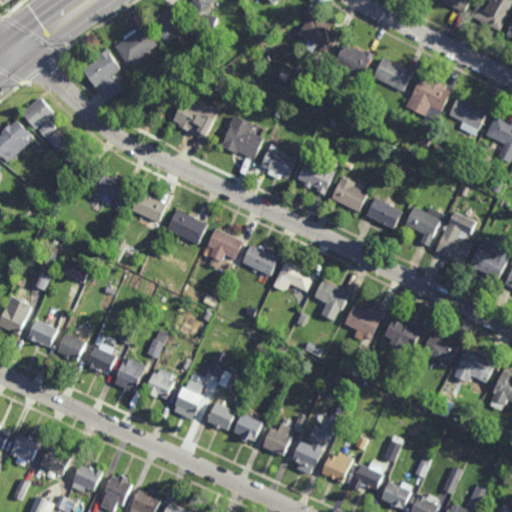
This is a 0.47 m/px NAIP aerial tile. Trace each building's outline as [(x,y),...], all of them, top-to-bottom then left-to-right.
[(202,14),(193,0),(217,0),(212,3),(214,6),(202,14)] [(472,0),(465,13),(445,2),(444,4),(439,1),(439,0),(472,0)] [(511,0),(511,6),(510,11),(511,12),(501,31),(473,16),(481,0),(511,0)] [(168,42),(153,19),(178,3),(189,20),(176,28),(180,34),(168,42)] [(215,26),(202,21),(205,12),(218,17),(215,26)] [(321,22),(323,18),(334,25),(331,29),(339,34),(328,53),(299,34),(310,15),(321,22)] [(160,45),(154,49),(155,50),(149,54),(150,55),(137,64),(135,61),(130,65),(116,46),(126,39),(124,37),(137,28),(139,31),(147,25),(160,45)] [(366,52),(367,51),(376,55),(364,77),(361,75),(360,77),(351,73),(352,72),(336,63),(347,42),(366,52)] [(123,68),(113,75),(123,91),(110,100),(100,85),(97,87),(84,68),(91,64),(89,61),(95,57),(97,60),(100,58),(98,56),(110,48),(113,52),(112,53),(123,68)] [(405,92),(403,91),(402,93),(388,86),(389,84),(375,77),(385,58),(414,73),(405,92)] [(289,75),(283,72),(286,64),(293,68),(289,75)] [(301,71),(301,70),(307,73),(308,71),(314,74),(313,76),(319,80),(312,93),(309,92),(306,98),(294,92),(297,86),(294,84),(295,82),(290,80),(296,68),(301,71)] [(220,87),(214,80),(216,78),(213,75),(221,69),(231,78),(220,87)] [(431,81),(432,78),(445,84),(443,87),(453,92),(438,122),(407,107),(412,95),(414,96),(423,77),(431,81)] [(70,142),(59,152),(40,130),(44,127),(42,124),(36,129),(23,113),(42,96),(56,113),(50,118),(70,142)] [(475,104),(476,102),(478,103),(477,105),(490,111),(480,131),(479,130),(477,134),(462,126),(464,123),(450,116),(460,96),(475,104)] [(200,109),(201,106),(218,115),(216,119),(218,120),(209,136),(207,135),(206,137),(189,128),(188,130),(179,126),(181,123),(173,119),(183,100),(200,109)] [(511,121),(511,164),(498,157),(505,145),(487,136),(489,131),(488,130),(491,125),(492,126),(498,114),(511,121)] [(256,158),(240,152),(239,153),(221,146),(223,141),(225,142),(235,116),(254,123),(251,133),(264,138),(256,158)] [(0,153),(0,137),(3,134),(2,133),(12,124),(13,125),(18,120),(35,137),(28,143),(29,144),(9,163),(0,153)] [(382,131),(376,127),(380,120),(387,124),(382,131)] [(427,149),(420,145),(424,138),(431,142),(427,149)] [(289,179),(283,176),(281,180),(269,174),(271,170),(263,166),(273,144),(280,148),(278,151),(298,160),(289,179)] [(323,169),(324,166),(337,172),(335,176),(336,177),(334,182),(333,181),(326,195),(318,191),(319,189),(313,186),(311,189),(305,186),(307,183),(299,179),(307,161),(323,169)] [(352,170),(345,167),(348,161),(355,165),(352,170)] [(461,176),(455,173),(458,165),(465,168),(461,176)] [(470,180),(464,177),(467,169),(474,173),(470,180)] [(124,205),(112,199),(109,204),(93,196),(105,173),(133,188),(124,205)] [(360,214),(333,200),(344,177),(358,183),(356,187),(370,194),(360,214)] [(502,183),(505,185),(499,197),(491,192),(497,180),(500,182),(501,179),(503,181),(502,183)] [(467,197),(461,195),(465,187),(471,190),(467,197)] [(148,194),(149,191),(153,193),(154,191),(164,196),(162,200),(169,204),(161,221),(132,208),(140,190),(148,194)] [(396,208),(404,212),(395,231),(387,227),(386,228),(382,226),(383,224),(368,217),(377,198),(385,202),(389,193),(401,199),(396,208)] [(428,214),(431,208),(446,216),(429,246),(423,242),(427,236),(407,225),(416,207),(428,214)] [(199,245),(166,229),(176,208),(209,224),(199,245)] [(473,236),(451,224),(457,212),(479,224),(473,236)] [(244,241),(236,258),(227,254),(223,261),(211,255),(210,258),(204,255),(217,228),(244,241)] [(466,263),(443,252),(442,255),(437,252),(447,231),(461,238),(460,240),(474,247),(466,263)] [(501,248),(504,244),(511,248),(511,255),(499,280),(491,276),(490,279),(484,276),(487,272),(471,263),(484,239),(501,248)] [(260,247),(261,244),(266,247),(265,249),(281,256),(272,275),(243,262),(252,243),(260,247)] [(53,264),(47,261),(52,252),(57,255),(53,264)] [(84,284),(64,275),(72,258),(91,268),(84,284)] [(308,291),(290,282),(287,288),(286,287),(284,290),(274,284),(287,258),(317,274),(308,291)] [(44,291),(34,286),(44,265),(55,270),(44,291)] [(343,310),(341,309),(336,321),(322,313),(328,301),(315,295),(324,277),(352,292),(343,310)] [(215,308),(203,303),(207,294),(219,300),(215,308)] [(20,335),(0,325),(0,322),(12,295),(34,305),(20,335)] [(365,309),(367,305),(376,310),(378,305),(387,310),(373,337),(366,334),(363,339),(356,335),(359,329),(346,322),(356,303),(365,309)] [(256,317),(249,314),(253,308),(259,311),(256,317)] [(210,320),(204,317),(207,310),(214,313),(210,320)] [(304,326),(297,322),(303,312),(310,316),(304,326)] [(414,326),(415,323),(425,328),(423,332),(422,332),(414,348),(412,347),(409,352),(400,347),(403,342),(387,334),(396,316),(414,326)] [(51,348),(37,341),(36,343),(28,339),(37,319),(59,329),(51,348)] [(79,329),(74,327),(76,321),(82,324),(79,329)] [(128,347),(119,343),(127,324),(136,328),(128,347)] [(443,336),(443,335),(446,336),(445,337),(461,344),(451,364),(424,351),(433,332),(443,336)] [(79,362),(71,358),(70,360),(64,358),(65,356),(58,352),(66,333),(87,342),(79,362)] [(158,358),(147,354),(153,338),(164,342),(158,358)] [(266,347),(261,341),(265,338),(270,343),(266,347)] [(116,351),(118,353),(117,356),(118,357),(109,376),(103,373),(101,377),(92,373),(94,369),(92,368),(91,370),(89,368),(89,367),(86,366),(95,346),(99,348),(103,339),(115,345),(118,347),(116,351)] [(487,381),(473,374),(469,381),(455,374),(468,348),(497,363),(487,381)] [(144,363),(145,361),(148,362),(138,389),(117,380),(126,357),(144,363)] [(231,391),(208,381),(218,360),(228,364),(225,370),(234,374),(230,381),(234,383),(231,391)] [(511,400),(509,399),(507,404),(506,404),(503,409),(491,403),(497,392),(495,391),(497,387),(495,387),(496,384),(498,385),(506,367),(511,369),(511,400)] [(175,374),(173,380),(176,381),(168,399),(160,396),(159,398),(146,392),(155,371),(159,373),(161,368),(175,374)] [(358,376),(351,373),(354,368),(360,371),(358,376)] [(396,389),(391,386),(397,374),(402,377),(396,389)] [(202,394),(206,396),(196,417),(195,416),(194,419),(174,410),(184,387),(186,388),(190,380),(205,387),(202,394)] [(444,411),(442,410),(440,416),(433,412),(436,406),(439,408),(441,404),(438,402),(445,388),(453,392),(449,399),(450,400),(444,411)] [(295,407),(290,404),(292,398),(298,401),(295,407)] [(229,430),(223,427),(222,428),(216,426),(217,424),(208,420),(216,401),(238,411),(229,430)] [(412,422),(406,419),(411,409),(417,412),(412,422)] [(448,417),(445,414),(450,409),(453,412),(448,417)] [(256,441),(249,438),(248,441),(241,438),(243,435),(235,431),(243,412),(264,422),(256,441)] [(335,435),(331,433),(316,468),(314,467),(311,474),(298,468),(301,461),(293,458),(301,439),(313,445),(316,438),(309,435),(312,428),(320,432),(318,439),(322,441),(326,431),(334,413),(343,417),(335,435)] [(302,433),(293,429),(300,413),(309,417),(302,433)] [(289,434),(293,435),(287,448),(289,449),(287,453),(286,452),(285,455),(264,446),(273,427),(280,430),(283,423),(292,426),(289,434)] [(511,429),(507,441),(494,435),(500,423),(511,429)] [(3,450),(2,449),(0,455),(0,424),(3,426),(2,427),(11,431),(3,450)] [(366,450),(358,446),(365,429),(373,433),(366,450)] [(29,437),(29,435),(34,437),(34,439),(42,442),(33,462),(31,461),(30,463),(28,461),(25,466),(16,462),(18,458),(10,454),(20,433),(29,437)] [(396,462),(385,457),(395,433),(406,438),(396,462)] [(67,450),(65,453),(67,454),(66,456),(72,458),(64,476),(62,475),(61,477),(58,475),(59,474),(57,473),(57,474),(52,472),(52,471),(48,469),(48,470),(45,469),(46,468),(41,466),(49,448),(51,448),(53,444),(67,450)] [(345,483),(323,472),(333,452),(340,456),(339,458),(353,465),(345,483)] [(425,477),(416,473),(425,455),(432,459),(430,464),(431,465),(425,477)] [(383,473),(385,474),(379,488),(365,482),(361,489),(353,486),(363,463),(370,466),(373,459),(386,465),(383,473)] [(91,468),(91,467),(95,468),(94,470),(95,470),(96,468),(104,471),(95,492),(87,488),(85,492),(72,487),(79,470),(75,469),(77,464),(81,466),(82,464),(91,468)] [(453,493),(444,489),(449,478),(447,477),(451,470),(452,470),(455,464),(464,468),(453,493)] [(127,481),(134,484),(124,506),(118,504),(115,511),(101,506),(104,497),(102,496),(106,489),(104,488),(106,485),(107,486),(112,475),(118,478),(120,473),(129,477),(127,481)] [(483,504),(471,499),(479,483),(482,484),(485,477),(494,481),(483,504)] [(22,500),(14,496),(22,478),(31,481),(22,500)] [(401,485),(403,481),(413,486),(411,490),(413,491),(405,509),(383,498),(391,480),(401,485)] [(157,495),(164,498),(157,511),(130,511),(132,507),(140,489),(148,492),(150,487),(159,491),(157,495)] [(436,503),(437,501),(440,502),(439,503),(441,504),(437,511),(412,511),(420,493),(429,497),(428,499),(436,503)] [(64,511),(55,507),(52,511),(29,511),(37,495),(57,504),(61,494),(70,498),(64,511)] [(180,506),(181,504),(185,506),(185,507),(194,511),(193,511),(166,511),(171,502),(180,506)] [(471,510),(470,511),(447,511),(449,507),(453,509),(455,503),(471,510)]
